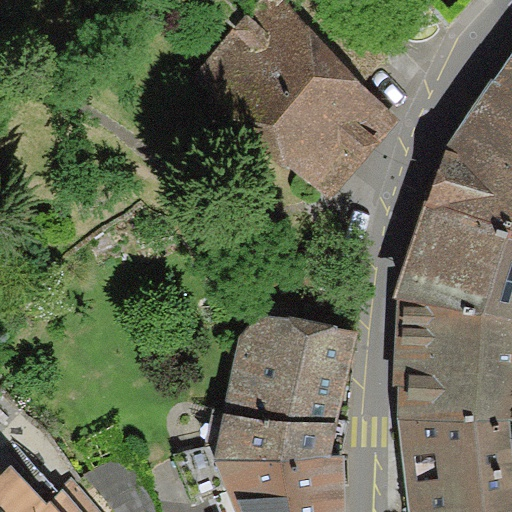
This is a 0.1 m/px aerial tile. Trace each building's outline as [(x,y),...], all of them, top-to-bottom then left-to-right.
[(386,55),(331,0),(264,0),(195,77),(320,190),(390,112),(359,84),(386,55)] [(511,66),(500,82),(511,86),(511,66)] [(455,151),(438,196),(511,224),(511,86),(500,82),(455,151)] [(408,289),(511,311),(511,224),(438,196),(408,289)] [(403,410),(504,418),(511,362),(511,311),(408,289),(401,346),(416,350),(403,410)] [(270,316),(255,321),(243,335),(228,412),(341,453),(348,421),(351,370),(337,367),(346,327),(297,317),(270,316)] [(408,511),(493,511),(511,511),(511,474),(504,418),(403,410),(408,511)] [(343,511),(341,453),(228,412),(219,455),(232,487),(217,494),(224,511),(343,511)] [(12,470),(0,482),(0,511),(95,511),(71,484),(46,508),(12,470)]
